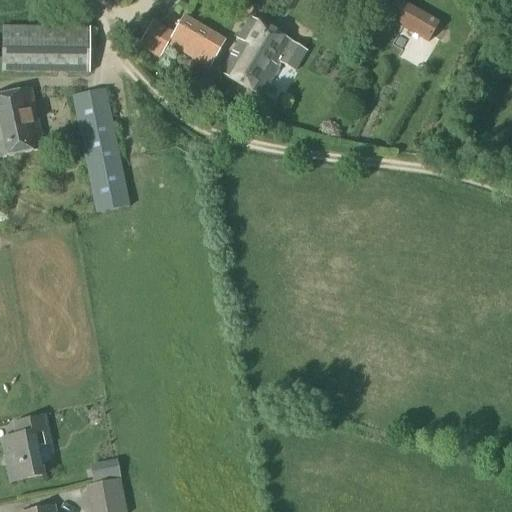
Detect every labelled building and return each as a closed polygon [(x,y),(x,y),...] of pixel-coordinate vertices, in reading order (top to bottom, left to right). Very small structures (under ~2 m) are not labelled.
[(392,0),(383,17),(428,43),(438,24),(396,0),(392,0)] [(220,75),(261,99),(279,69),(277,68),(279,65),(292,72),(303,52),(291,45),(291,44),(250,20),(238,41),(239,42),(220,75)] [(161,56),(172,36),(154,25),(139,50),(158,61),(161,56)] [(177,27),(161,56),(203,80),(219,52),(177,27)] [(1,78),(90,79),(91,36),(3,34),(1,78)] [(349,65),(348,86),(364,87),(365,66),(349,65)] [(71,98),(95,216),(129,209),(105,91),(71,98)] [(0,98),(0,159),(42,151),(30,93),(0,98)] [(2,443),(10,485),(42,479),(36,451),(48,449),(43,422),(14,428),(17,440),(2,443)] [(62,462),(50,463),(50,479),(62,479),(62,462)] [(92,487),(118,482),(115,464),(89,469),(92,487)] [(94,489),(98,511),(124,511),(119,484),(94,489)]
